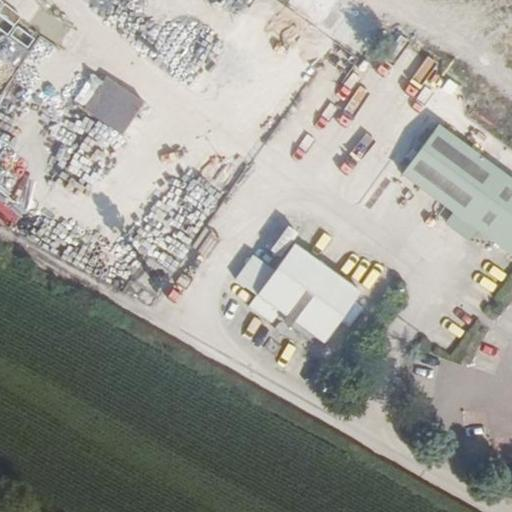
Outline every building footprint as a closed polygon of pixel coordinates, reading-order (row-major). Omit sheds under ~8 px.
[(57,43),(68,24),(46,12),(36,31),(57,43)] [(145,95),(106,72),(86,107),(126,130),(145,95)] [(511,183),(436,128),(401,177),(511,258),(511,183)] [(76,151),(107,170),(121,147),(89,129),(76,151)] [(366,289),(301,240),(253,301),(276,319),(284,307),(327,340),(366,289)]
